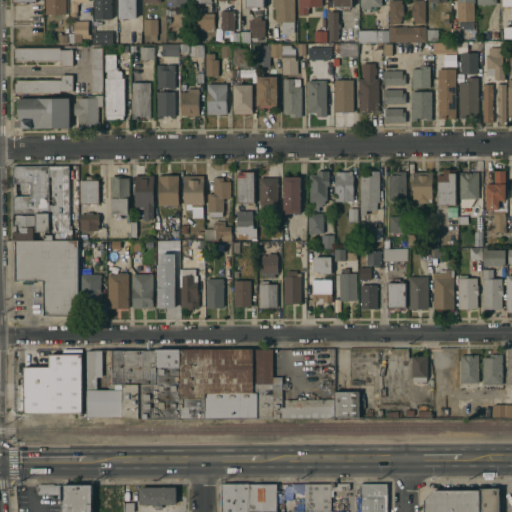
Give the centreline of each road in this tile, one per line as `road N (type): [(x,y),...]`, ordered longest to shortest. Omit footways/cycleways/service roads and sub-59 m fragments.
road 1 (residential): [(511,143),(0,147)]
road 2 (residential): [(511,332),(0,334)]
road 3 (primary): [(405,456),(273,457)]
